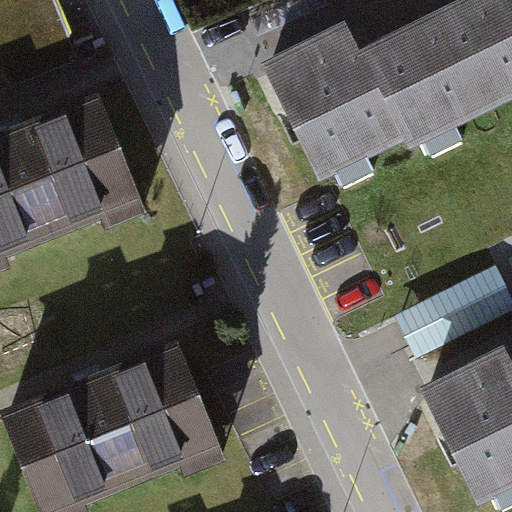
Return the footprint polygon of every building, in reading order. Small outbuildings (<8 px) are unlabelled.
[(511,0),(465,0),(366,49),(409,136),(414,145),(511,96),(511,0)] [(265,62),(322,179),(409,136),(366,49),(352,20),(265,62)] [(107,96),(0,136),(0,266),(12,262),(9,252),(107,214),(111,224),(151,209),(107,96)] [(416,362),(511,326),(511,296),(504,276),(398,316),(416,362)] [(511,345),(426,388),(483,504),(511,489),(511,345)] [(186,347),(5,416),(41,511),(90,511),(87,503),(186,465),(189,475),(229,460),(186,347)]
